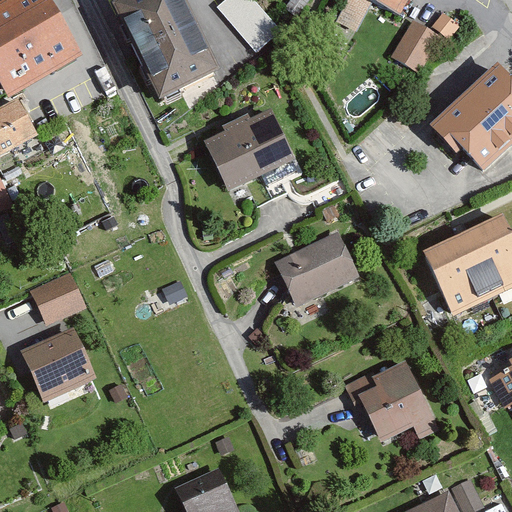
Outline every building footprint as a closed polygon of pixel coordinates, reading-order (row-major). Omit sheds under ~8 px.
[(47,0),(12,0),(0,7),(0,87),(8,100),(81,57),(47,0)] [(181,0),(133,0),(111,11),(158,108),(219,78),(181,0)] [(253,0),(233,0),(220,12),(261,57),(285,36),(253,0)] [(410,0),(363,0),(399,20),(410,0)] [(443,15),(432,28),(448,42),(460,28),(443,15)] [(441,39),(414,23),(393,59),(419,76),(441,39)] [(511,85),(498,70),(430,132),(456,160),(462,154),(483,177),(511,150),(511,85)] [(18,101),(0,111),(0,157),(37,137),(18,101)] [(276,113),(206,148),(232,200),(303,165),(276,113)] [(4,177),(0,178),(0,216),(18,209),(4,177)] [(511,238),(503,220),(423,257),(452,320),(511,292),(511,238)] [(341,235),(275,267),(297,313),(363,281),(341,235)] [(95,382),(74,332),(21,355),(43,405),(95,382)] [(511,361),(509,364),(511,369),(511,370),(488,384),(503,412),(511,407),(511,361)] [(440,433),(409,364),(376,379),(374,375),(344,388),(352,405),(360,401),(380,446),(413,431),(418,442),(440,433)] [(237,511),(219,469),(174,489),(183,511),(237,511)] [(470,480),(451,490),(461,511),(478,511),(484,509),(470,480)] [(457,511),(448,494),(411,511),(457,511)]
